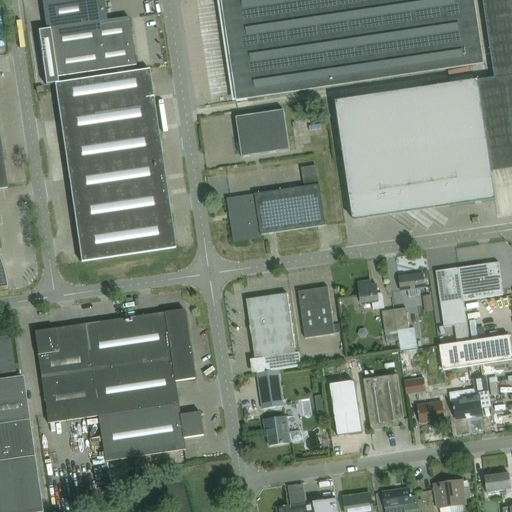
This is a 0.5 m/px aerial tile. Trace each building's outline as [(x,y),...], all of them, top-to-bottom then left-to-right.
[(106,21),(102,0),(41,0),(46,30),(37,31),(45,85),(58,83),(56,77),(135,65),(128,17),(106,21)] [(474,0),(221,0),(236,101),(484,64),(474,0)] [(511,0),(482,0),(494,79),(511,75),(511,0)] [(175,248),(149,70),(54,84),(81,262),(175,248)] [(511,75),(494,79),(476,81),(490,171),(491,171),(490,160),(511,157),(511,75)] [(476,81),(335,103),(344,163),(348,190),(349,190),(352,216),(353,216),(353,221),(367,219),(450,207),(495,200),(491,172),(491,171),(490,171),(476,81)] [(284,111),(236,118),(242,158),(290,151),(284,111)] [(306,126),(292,127),(293,141),(306,141),(306,126)] [(319,185),(290,189),(230,198),(236,239),(325,226),(319,185)] [(498,263),(490,264),(458,269),(463,301),(503,295),(498,263)] [(467,323),(463,301),(458,269),(436,272),(444,327),(467,323)] [(399,277),(401,291),(408,290),(409,296),(419,294),(418,289),(425,288),(423,274),(399,277)] [(371,285),(370,281),(358,283),(361,303),(372,301),(373,310),(384,309),(381,294),(377,294),(376,285),(371,285)] [(335,334),(328,288),(328,287),(298,292),(305,339),(335,334)] [(246,300),(256,372),(256,373),(301,367),(299,353),(296,353),(287,294),(246,300)] [(417,350),(413,328),(409,329),(406,309),(394,310),(397,331),(400,352),(417,350)] [(179,415),(175,385),(174,381),(194,379),(184,310),(134,317),(141,363),(91,370),(98,416),(104,462),(185,450),(183,438),(203,436),(199,412),(179,415)] [(397,331),(394,310),(381,312),(385,333),(397,331)] [(141,363),(134,317),(84,324),(91,370),(141,363)] [(91,370),(84,324),(54,329),(57,351),(37,354),(48,424),(98,416),(91,370)] [(57,351),(54,329),(34,332),(37,354),(57,351)] [(16,377),(10,335),(0,336),(0,511),(41,511),(26,406),(21,406),(20,401),(26,400),(22,377),(16,377)] [(511,355),(509,336),(439,346),(443,371),(481,365),(483,375),(511,370),(511,355)] [(278,371),(257,374),(262,409),(283,406),(278,371)] [(397,375),(363,380),(371,431),(405,426),(397,375)] [(424,378),(404,381),(406,395),(426,392),(424,378)] [(454,410),(456,420),(463,419),(464,417),(473,416),(480,415),(482,415),(479,395),(476,395),(476,393),(488,392),(486,378),(473,380),(475,389),(458,392),(449,393),(450,403),(453,403),(454,408),(453,408),(453,411),(454,410)] [(354,381),(330,385),(337,436),(362,433),(354,381)] [(418,412),(418,414),(419,414),(420,424),(444,420),(442,402),(417,405),(418,412)] [(286,417),(266,420),(263,420),(265,431),(267,430),(269,446),(290,443),(290,442),(292,442),(292,443),(300,441),(302,440),(302,438),(302,435),(301,433),(298,432),(291,434),(291,435),(289,435),(286,417)] [(511,489),(509,476),(508,474),(484,477),(486,493),(511,489)] [(456,506),(466,504),(462,481),(434,485),(437,509),(440,509),(440,511),(450,511),(450,507),(456,506)] [(418,509),(416,495),(410,496),(409,488),(382,492),(384,511),(404,511),(418,509)] [(361,497),(343,500),(345,511),(370,511),(373,511),(370,494),(361,495),(361,497)] [(337,511),(336,499),(313,503),(314,511),(337,511)]
